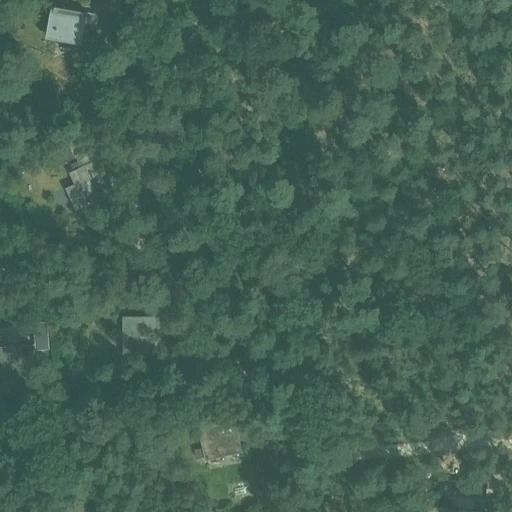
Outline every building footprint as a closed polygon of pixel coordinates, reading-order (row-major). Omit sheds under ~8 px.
[(44,37),(82,43),(87,10),(50,4),(44,37)] [(56,165),(75,157),(74,156),(67,141),(49,150),(56,165)] [(113,193),(97,158),(68,172),(73,184),(64,188),(75,211),(113,193)] [(5,214),(11,223),(20,217),(14,208),(5,214)] [(122,353),(155,353),(155,329),(168,329),(168,302),(151,301),(151,315),(122,315),(122,353)] [(0,345),(0,391),(25,389),(21,344),(0,345)] [(197,427),(205,460),(242,451),(235,419),(197,427)] [(483,509),(485,491),(486,486),(439,481),(436,509),(450,511),(451,506),(483,509)] [(167,493),(176,511),(192,511),(179,487),(167,493)]
